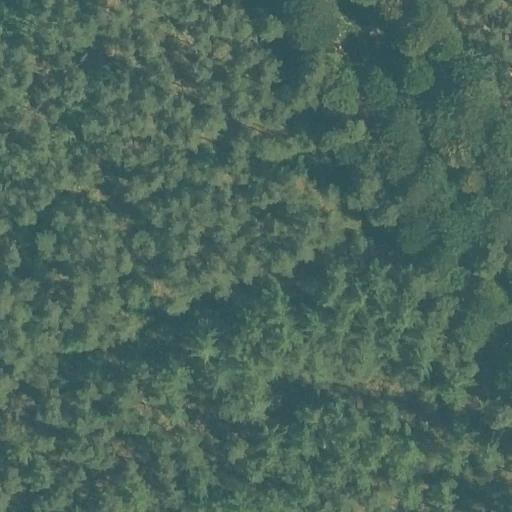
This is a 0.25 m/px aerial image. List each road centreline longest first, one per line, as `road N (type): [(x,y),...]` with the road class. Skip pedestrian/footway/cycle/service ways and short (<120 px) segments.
road 1 (track): [(0,361),(455,155)]
road 2 (track): [(362,0),(511,258)]
